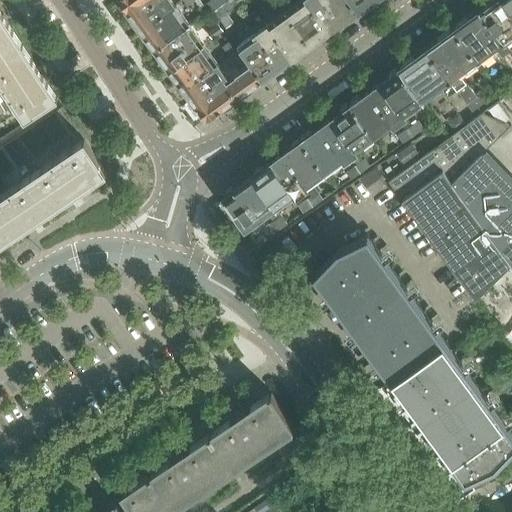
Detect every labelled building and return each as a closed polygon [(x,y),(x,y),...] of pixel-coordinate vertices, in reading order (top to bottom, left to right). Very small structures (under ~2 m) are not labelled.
[(120,0),(119,2),(123,7),(126,7),(133,17),(150,4),(158,15),(176,2),(174,0),(120,0)] [(216,0),(209,0),(207,2),(214,10),(221,5),(216,0)] [(234,0),(228,0),(213,11),(225,27),(234,21),(228,13),(238,5),(234,0)] [(304,0),(287,12),(311,45),(319,39),(320,36),(328,30),(316,13),(326,5),(322,0),(304,0)] [(322,0),(326,5),(316,13),(328,30),(347,16),(350,17),(356,13),(356,10),(357,9),(350,0),(322,0)] [(350,0),(357,9),(359,8),(363,7),(368,4),(369,0),(350,0)] [(505,41),(511,36),(511,0),(489,0),(490,3),(481,9),(505,41)] [(133,17),(148,37),(147,41),(150,45),(154,45),(155,47),(187,25),(174,6),(177,4),(176,2),(158,15),(150,4),(133,17)] [(480,7),(479,7),(481,9),(469,18),(467,16),(453,26),(478,60),(496,47),(503,57),(511,50),(505,41),(481,9),(480,7)] [(0,59),(22,45),(0,10),(0,59)] [(267,22),(256,31),(258,34),(259,33),(268,47),(279,40),(291,57),(300,51),(303,51),(311,45),(287,12),(270,25),(267,22)] [(218,23),(207,31),(212,38),(223,30),(218,23)] [(156,49),(156,53),(159,58),(163,58),(170,68),(202,45),(187,25),(155,47),(156,49)] [(457,89),(468,104),(475,99),(465,84),(467,83),(460,73),(478,60),(453,26),(438,37),(440,39),(428,48),(451,80),(457,89)] [(258,34),(239,48),(249,62),(262,78),(263,77),(266,77),(272,73),(272,70),(291,57),(279,40),(268,47),(259,33),(258,34)] [(230,40),(222,46),(229,55),(236,49),(230,40)] [(22,45),(0,59),(0,82),(24,120),(57,98),(22,45)] [(171,70),(170,73),(173,78),(177,78),(192,98),(209,86),(201,75),(219,62),(218,60),(215,63),(202,45),(170,68),(171,70)] [(425,47),(426,49),(414,57),(413,55),(401,64),(403,66),(399,68),(422,100),(441,86),(448,96),(457,89),(451,80),(428,48),(426,46),(425,47)] [(249,62),(235,72),(236,73),(227,80),(225,77),(228,74),(219,62),(201,75),(209,86),(192,98),(199,108),(198,111),(201,116),(205,116),(206,118),(217,110),(218,112),(223,108),(222,107),(224,105),(227,106),(232,102),(232,100),(233,99),(234,101),(238,98),(237,96),(262,78),(249,62)] [(389,75),(370,89),(382,106),(393,99),(403,114),(422,100),(399,68),(398,69),(395,68),(390,72),(389,75)] [(358,95),(349,101),(373,135),(403,114),(393,99),(382,106),(370,89),(361,96),(358,95)] [(475,99),(468,104),(474,112),(487,103),(483,98),(475,99)] [(484,110),(389,180),(475,298),(511,263),(511,183),(482,152),(501,133),(499,134),(495,129),(511,116),(511,114),(501,99),(485,111),(484,110)] [(344,134),(333,142),(343,156),(373,135),(349,101),(341,108),(340,111),(331,117),(344,134)] [(308,131),(300,137),(324,170),(343,156),(333,142),(344,134),(331,117),(312,131),(308,131)] [(416,122),(411,126),(417,133),(421,129),(416,122)] [(411,126),(399,135),(404,142),(417,133),(411,126)] [(291,147),(272,161),(284,178),(294,170),(304,184),(324,170),(300,137),(291,143),(291,147)] [(84,138),(31,174),(53,207),(106,171),(84,138)] [(412,143),(397,153),(405,164),(419,154),(412,143)] [(365,158),(356,164),(362,172),(371,166),(365,158)] [(254,174),(252,175),(274,206),(304,184),(294,170),(284,178),(272,161),(263,167),(259,166),(254,170),(254,174)] [(356,164),(346,172),(352,179),(362,172),(356,164)] [(31,174),(0,194),(0,241),(0,242),(53,207),(31,174)] [(223,196),(236,214),(236,217),(239,222),(242,223),(258,245),(275,232),(268,222),(266,224),(260,216),(274,206),(252,175),(234,188),(231,187),(226,191),(225,194),(223,196)] [(317,191),(312,195),(317,203),(323,199),(317,191)] [(312,195),(298,205),(304,212),(317,203),(312,195)] [(283,216),(273,223),(278,230),(288,223),(283,216)] [(380,363),(465,479),(495,464),(511,446),(511,431),(368,234),(338,249),(315,273),(380,363)] [(98,511),(96,509),(91,511),(164,511),(294,425),(275,397),(276,397),(272,391),(123,491),(131,503),(130,503),(131,503),(123,509),(122,508),(117,500),(116,501),(108,506),(108,507),(111,511),(98,511)] [(278,491),(269,496),(274,504),(283,498),(278,491)] [(254,506),(254,507),(257,511),(274,511),(277,510),(268,496),(254,506)]
